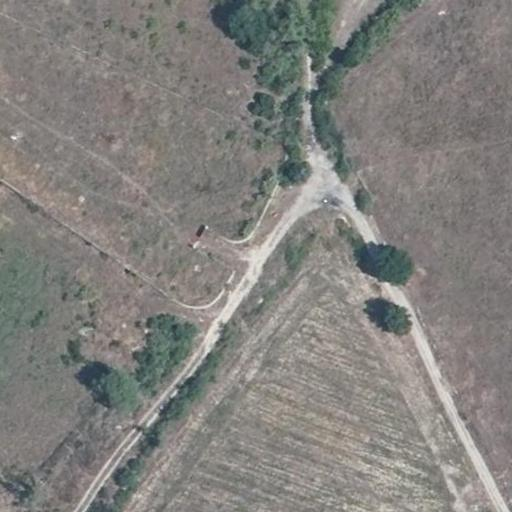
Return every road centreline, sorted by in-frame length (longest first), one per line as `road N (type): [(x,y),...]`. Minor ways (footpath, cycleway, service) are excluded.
road 1 (track): [(73,511),(174,386),(318,169),(305,95)]
road 2 (track): [(318,169),(362,224),(504,511)]
